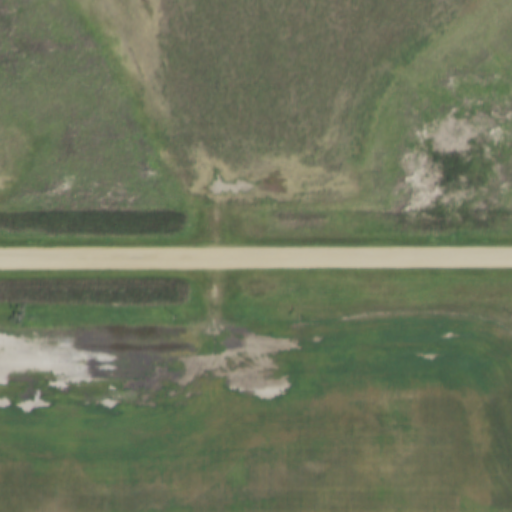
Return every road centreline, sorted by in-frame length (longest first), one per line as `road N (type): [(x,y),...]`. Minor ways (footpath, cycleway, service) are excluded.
road 1 (residential): [(511,258),(0,260)]
road 2 (track): [(126,0),(137,65),(156,113),(196,157),(217,205),(218,260)]
